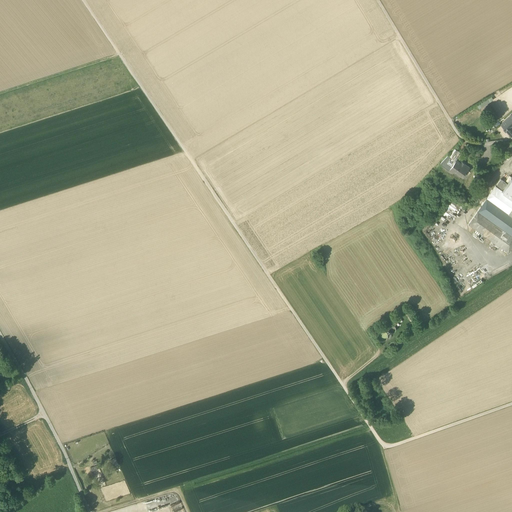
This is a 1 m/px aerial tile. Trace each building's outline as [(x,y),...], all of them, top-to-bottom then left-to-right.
[(511,115),(508,117),(509,117),(501,125),(511,137),(511,136),(511,129),(510,127),(511,125),(511,115)] [(454,149),(453,151),(456,153),(453,158),(456,160),(461,153),(458,151),(454,149)] [(449,170),(456,160),(453,158),(452,158),(449,156),(448,155),(440,164),(441,165),(442,166),(444,168),(445,168),(446,168),(446,170),(447,170),(449,170)] [(456,160),(449,170),(452,173),(453,171),(454,170),(463,176),(465,172),(466,173),(466,172),(469,167),(465,164),(462,161),(460,163),(456,160)] [(495,185),(511,197),(511,179),(511,178),(507,184),(500,179),(495,185)] [(511,197),(495,185),(487,197),(511,215),(511,197)] [(511,215),(487,197),(477,211),(511,236),(511,215)] [(508,252),(511,246),(511,236),(477,211),(468,223),(508,252)] [(486,236),(476,229),(474,232),(484,239),(486,236)] [(482,241),(484,239),(474,232),(472,234),(482,241)] [(389,332),(391,333),(392,332),(394,332),(395,331),(396,329),(396,328),(395,326),(394,325),(393,324),(391,324),(390,324),(388,325),(387,327),(387,328),(387,330),(388,331),(389,332)] [(384,340),(385,339),(387,338),(388,336),(387,334),(387,332),(385,330),(383,329),(381,329),(379,330),(377,331),(376,333),(376,335),(377,337),(378,339),(379,340),(382,341),(384,340)]
